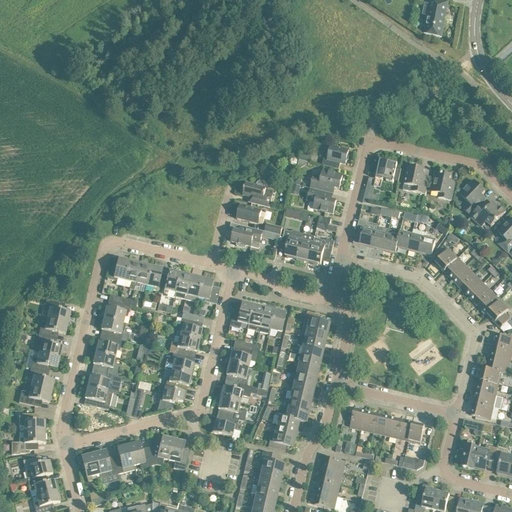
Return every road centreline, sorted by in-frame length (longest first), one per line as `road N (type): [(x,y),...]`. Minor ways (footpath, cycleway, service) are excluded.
road 1 (residential): [(67,449),(67,398),(100,253),(120,244),(214,266)]
road 2 (residential): [(67,449),(197,414),(232,272)]
road 3 (residential): [(337,260),(366,145),(478,162),(511,195)]
road 4 (residential): [(450,411),(467,351),(464,322),(409,271),(337,260)]
road 5 (track): [(372,118),(266,161),(228,167),(174,159)]
road 6 (residential): [(297,511),(331,378)]
road 7 (residential): [(511,487),(439,469),(450,411)]
road 8 (track): [(372,118),(426,98),(477,53)]
road 9 (residential): [(450,411),(331,378)]
